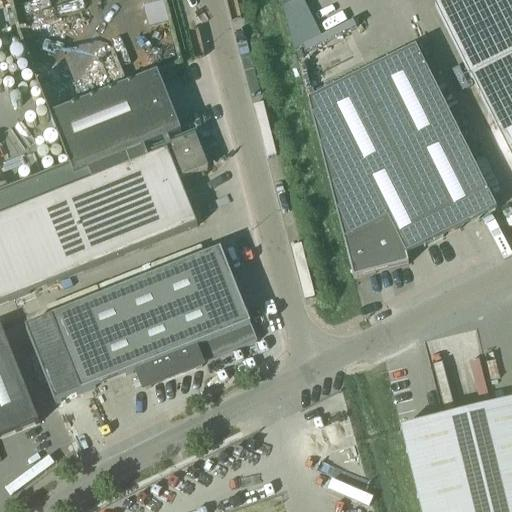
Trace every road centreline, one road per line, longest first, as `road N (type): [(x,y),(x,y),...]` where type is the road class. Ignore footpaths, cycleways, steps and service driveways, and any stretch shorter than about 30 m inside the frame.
road 1 (unclassified): [(212,0),(313,374)]
road 2 (unclassified): [(313,374),(133,465),(63,511)]
road 3 (unclassified): [(313,374),(511,274)]
